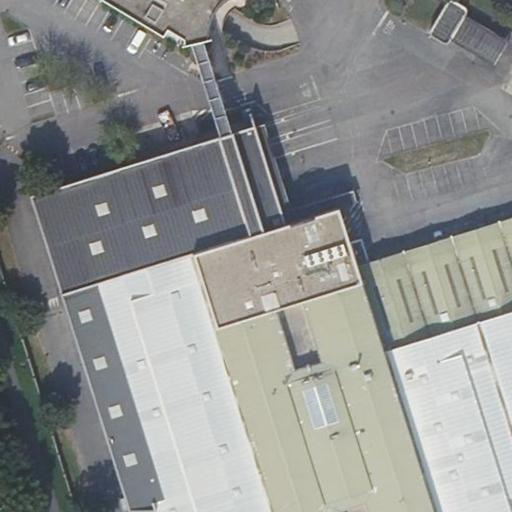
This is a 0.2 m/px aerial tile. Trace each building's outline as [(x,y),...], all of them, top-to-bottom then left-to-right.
[(103,0),(162,35),(166,28),(182,38),(183,43),(180,44),(180,45),(210,37),(209,36),(208,37),(208,25),(210,17),(213,11),(218,4),(222,0),(103,0)] [(447,0),(446,1),(429,29),(428,32),(429,35),(441,43),(444,43),(446,43),(448,42),(450,39),(466,12),(466,10),(465,7),(453,0),(447,0)] [(507,41),(464,15),(450,39),(493,65),(507,41)] [(337,207),(338,208),(356,202),(352,190),(281,212),(254,125),(239,130),(267,218),(252,222),(256,233),(337,207)] [(511,511),(511,231),(360,280),(357,269),(369,265),(368,262),(361,238),(348,242),(338,208),(337,207),(256,233),(252,222),(267,218),(239,130),(29,195),(128,511),(155,508),(156,511),(511,511)] [(357,269),(360,280),(511,231),(511,216),(368,262),(369,265),(357,269)]
